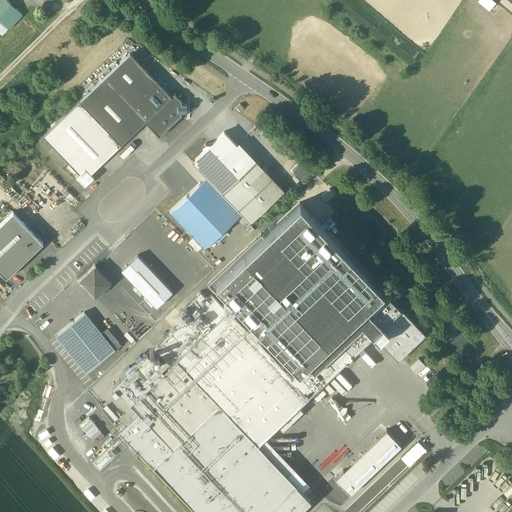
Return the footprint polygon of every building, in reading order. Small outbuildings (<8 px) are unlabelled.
[(22,15),(6,0),(0,0),(0,33),(2,35),(22,15)] [(492,0),(477,0),(488,10),(495,2),(492,0)] [(130,53),(79,101),(121,144),(144,121),(171,96),(130,53)] [(171,96),(144,121),(159,136),(181,115),(181,112),(186,112),(186,104),(181,104),(181,101),(174,93),(171,96)] [(121,144),(79,101),(43,136),(79,173),(75,177),(84,186),(94,177),(90,173),(121,144)] [(240,104),(235,109),(239,113),(244,108),(240,104)] [(236,145),(224,132),(212,144),(206,143),(203,146),(206,149),(193,161),(192,162),(206,177),(241,213),(249,221),(250,220),(281,192),(236,145)] [(206,177),(191,191),(190,189),(187,189),(182,193),(182,196),(184,198),(169,212),(204,248),(241,213),(206,177)] [(263,237),(244,255),(328,343),(335,335),(383,290),(299,203),(263,237)] [(13,211),(0,223),(0,271),(6,278),(43,243),(13,211)] [(261,234),(207,285),(280,362),(278,364),(292,378),(299,371),(298,371),(215,283),(244,255),(263,237),(261,234)] [(172,292),(137,255),(121,270),(156,307),(172,292)] [(244,255),(215,283),(298,371),(328,343),(244,255)] [(109,282),(94,267),(79,280),(94,296),(109,282)] [(96,297),(105,306),(119,291),(109,283),(96,297)] [(383,290),(335,335),(353,354),(373,335),(373,334),(385,323),(382,319),(397,305),(400,309),(400,308),(383,290)] [(200,292),(185,306),(195,316),(209,302),(206,299),(206,298),(200,292)] [(185,319),(160,343),(176,359),(227,311),(211,294),(206,298),(206,299),(209,302),(195,316),(189,322),(185,319)] [(397,305),(382,319),(385,323),(373,334),(373,335),(400,309),(397,305)] [(400,309),(373,335),(398,360),(425,335),(416,325),(400,309)] [(227,311),(176,359),(228,413),(257,445),(278,425),(283,431),(302,413),(297,407),(309,396),(308,396),(315,389),(316,389),(345,361),(348,361),(353,357),(353,354),(335,335),(328,343),(298,371),(299,371),(292,378),(278,364),(227,311)] [(101,334),(84,313),(56,335),(86,373),(114,350),(112,348),(101,334)] [(427,332),(419,323),(416,325),(425,335),(427,332)] [(118,343),(107,329),(101,334),(112,348),(118,343)] [(153,382),(130,403),(138,412),(173,448),(211,412),(219,421),(228,413),(176,359),(160,343),(154,348),(170,365),(163,371),(153,382)] [(163,371),(147,354),(136,364),(153,382),(163,371)] [(130,403),(153,382),(136,364),(113,386),(130,403)] [(193,511),(298,511),(310,501),(257,445),(228,413),(219,421),(211,412),(173,448),(138,412),(119,431),(193,511)] [(391,431),(402,420),(396,414),(386,426),(391,431)] [(399,425),(392,432),(401,441),(408,434),(399,425)] [(386,431),(335,479),(350,494),(400,446),(386,431)] [(363,511),(427,451),(418,442),(345,511),(363,511)]
